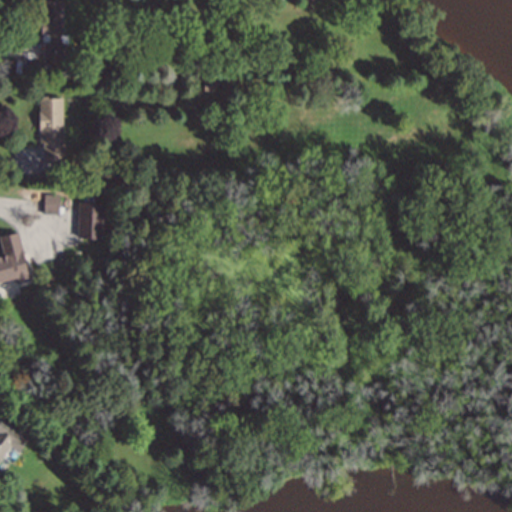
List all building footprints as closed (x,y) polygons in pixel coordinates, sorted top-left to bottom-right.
[(40,64),(62,64),(63,3),(40,3),(40,64)] [(62,99),(38,99),(39,163),(63,163),(62,99)] [(101,205),(76,205),(76,240),(101,241),(101,205)] [(19,235),(0,238),(0,248),(2,258),(0,258),(0,283),(26,279),(19,235)] [(0,460),(8,448),(18,454),(28,439),(1,421),(0,422),(0,460)]
